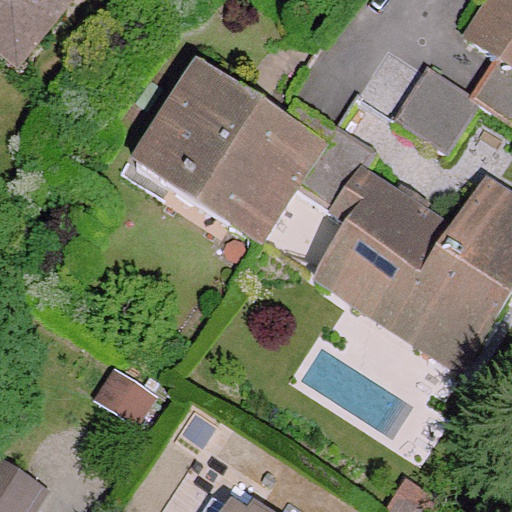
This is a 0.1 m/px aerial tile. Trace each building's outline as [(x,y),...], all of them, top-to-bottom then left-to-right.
[(0,0),(0,65),(21,82),(83,0),(0,0)] [(511,0),(495,0),(463,49),(511,81),(511,0)] [(292,134),(200,75),(134,176),(261,258),(296,204),(351,239),(314,295),(464,391),(511,316),(511,203),(490,189),(457,241),(366,182),(374,168),(301,121),(292,134)] [(478,116),(428,85),(398,132),(447,163),(478,116)] [(119,375),(99,404),(138,430),(158,402),(119,375)] [(34,511),(44,497),(0,469),(0,511),(34,511)]
